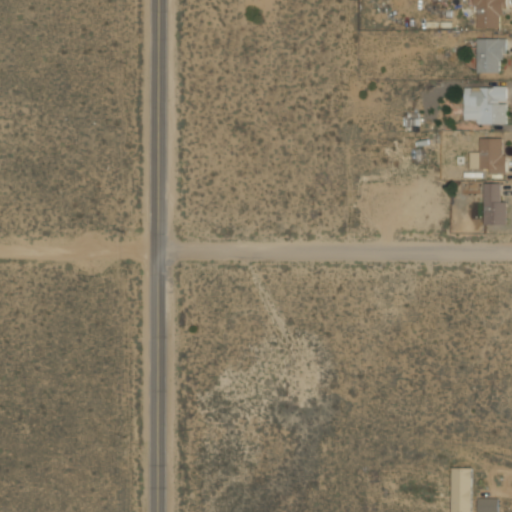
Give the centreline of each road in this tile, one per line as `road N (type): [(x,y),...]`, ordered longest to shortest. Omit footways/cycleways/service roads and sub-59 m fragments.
road 1 (residential): [(158,249),(511,249)]
road 2 (tertiary): [(158,249),(158,511)]
road 3 (tertiary): [(158,249),(158,0)]
road 4 (tertiary): [(158,249),(0,249)]
